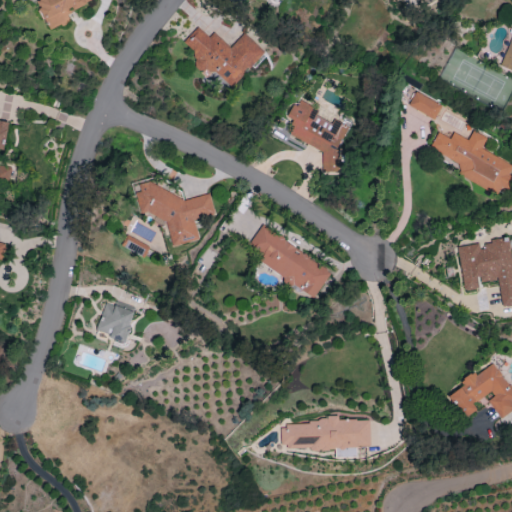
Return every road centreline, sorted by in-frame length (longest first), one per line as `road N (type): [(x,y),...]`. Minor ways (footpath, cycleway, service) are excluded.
road 1 (residential): [(18,411),(51,333),(75,196),(102,116),(123,69),(174,0)]
road 2 (residential): [(375,261),(200,150),(102,116)]
